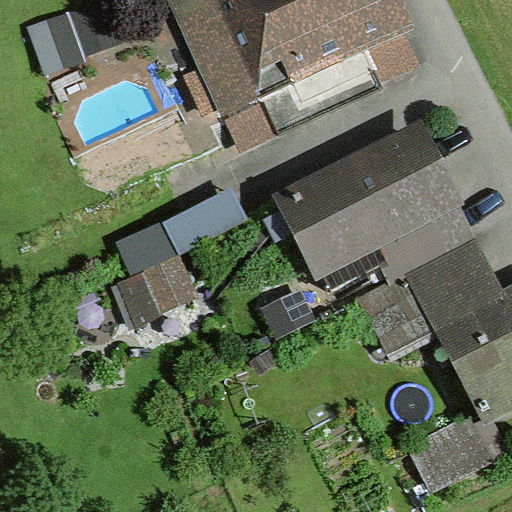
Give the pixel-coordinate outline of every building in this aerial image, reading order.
[(389,37),(400,32),(385,0),(221,0),(212,4),(210,0),(170,0),(219,110),(253,95),(271,134),(375,87),(357,51),(389,37)] [(74,16),(28,29),(38,63),(56,58),(51,43),(79,34),(74,16)] [(461,247),(407,140),(279,206),(324,295),(382,267),(390,284),(405,276),(461,247)] [(486,295),(461,247),(405,276),(474,414),(403,451),(423,489),(481,460),(479,456),(494,443),(484,423),(511,408),(511,292),(478,310),(473,301),(486,295)] [(168,261),(141,273),(153,301),(180,289),(168,261)] [(307,322),(299,305),(275,317),(283,333),(307,322)]
